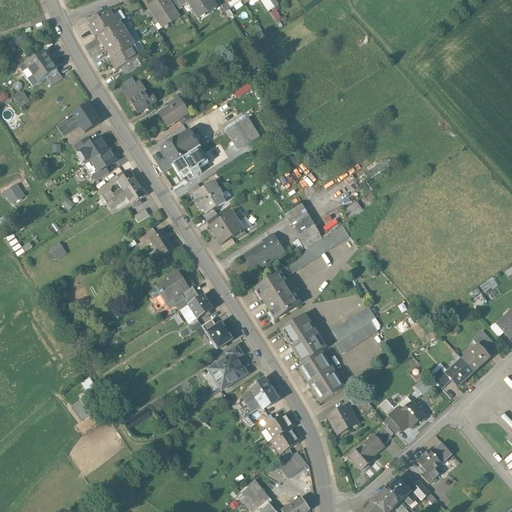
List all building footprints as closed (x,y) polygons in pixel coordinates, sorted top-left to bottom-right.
[(174,10),(167,0),(164,0),(149,10),(164,31),(181,20),(174,10)] [(179,6),(174,0),(167,0),(174,10),(179,6)] [(181,0),(174,0),(179,6),(183,12),(187,9),(181,0)] [(208,0),(181,0),(187,9),(199,26),(218,13),(210,2),(208,0)] [(229,8),(224,0),(222,0),(218,3),(225,15),(231,11),(229,8)] [(241,0),(240,0),(224,0),(229,8),(241,0)] [(267,0),(257,0),(268,16),(271,13),(272,14),(276,12),(267,0)] [(120,27),(113,16),(102,23),(92,30),(88,32),(95,43),(97,41),(120,27)] [(102,23),(99,18),(88,25),(92,30),(102,23)] [(284,24),(278,27),(281,32),(287,29),(284,24)] [(129,36),(122,25),(120,27),(97,41),(104,52),(129,36)] [(136,47),(129,36),(104,52),(111,63),(133,48),(136,47)] [(140,59),(133,48),(111,63),(108,65),(115,75),(122,71),(136,62),(140,59)] [(57,75),(45,57),(22,72),(35,91),(46,83),(57,75)] [(141,69),(136,62),(122,71),(126,78),(141,69)] [(57,75),(46,83),(51,91),(63,83),(57,75)] [(125,88),(128,93),(137,88),(133,83),(125,88)] [(139,119),(159,106),(153,96),(148,100),(146,97),(148,96),(141,85),(137,88),(128,93),(124,96),(139,119)] [(28,105),(22,96),(14,102),(20,110),(28,105)] [(189,117),(179,101),(168,107),(170,111),(159,118),(167,131),(179,124),(189,117)] [(100,126),(88,108),(72,119),(79,129),(84,137),(100,126)] [(193,123),(189,117),(179,124),(183,129),(193,123)] [(79,129),(72,119),(57,129),(64,139),(79,129)] [(261,141),(248,121),(226,135),(239,156),(261,141)] [(172,167),(199,150),(189,133),(162,150),(172,167)] [(89,166),(109,154),(101,141),(92,147),(80,155),(87,167),(89,166)] [(80,155),(92,147),(90,143),(77,151),(80,155)] [(208,165),(199,150),(172,167),(179,178),(181,177),(184,180),(187,184),(202,174),(199,170),(200,169),(200,170),(208,165)] [(117,164),(110,153),(109,154),(89,166),(95,175),(96,177),(106,170),(117,164)] [(110,175),(106,170),(96,177),(95,175),(93,177),(97,183),(110,175)] [(139,187),(132,175),(116,185),(121,192),(124,197),(125,196),(139,187)] [(29,189),(25,184),(6,197),(14,209),(26,201),(22,194),(29,189)] [(221,194),(214,184),(201,193),(191,199),(193,202),(193,205),(196,210),(221,194)] [(147,199),(139,187),(125,196),(126,199),(132,208),(147,199)] [(201,193),(198,188),(187,195),(190,200),(191,199),(201,193)] [(124,197),(121,192),(114,196),(112,193),(103,198),(108,207),(124,197)] [(227,204),(221,194),(196,210),(199,215),(203,215),(205,218),(214,212),(227,204)] [(126,199),(125,196),(124,197),(108,207),(112,213),(126,204),(124,201),(126,199)] [(75,207),(68,201),(63,207),(70,213),(75,207)] [(356,202),(343,211),(350,221),(363,211),(356,202)] [(321,238),(304,209),(287,219),(300,242),(304,247),(321,238)] [(217,217),(214,212),(205,218),(204,219),(207,224),(217,217)] [(150,219),(146,213),(136,219),(139,225),(150,219)] [(238,224),(232,215),(221,222),(211,229),(208,230),(214,240),(238,224)] [(221,222),(217,217),(207,224),(211,229),(221,222)] [(244,233),(238,224),(214,240),(220,249),(223,247),(233,241),(244,233)] [(174,251),(162,233),(149,241),(161,260),(174,251)] [(287,257),(274,236),(262,243),(264,245),(243,258),(251,270),(257,266),(259,269),(273,259),(276,264),(287,257)] [(236,246),(233,241),(223,247),(226,253),(236,246)] [(304,247),(300,242),(294,246),(299,255),(306,251),(304,247)] [(66,254),(59,244),(48,251),(55,261),(66,254)] [(188,293),(177,275),(154,290),(165,308),(183,297),(188,293)] [(275,324),(300,308),(279,276),(254,292),(275,324)] [(183,297),(165,308),(169,313),(176,308),(186,302),(183,297)] [(186,302),(176,308),(180,314),(189,309),(197,304),(193,298),(186,302)] [(212,313),(204,300),(197,304),(189,309),(198,322),(204,318),(206,321),(211,317),(209,314),(212,313)] [(381,326),(367,307),(330,334),(344,352),(381,326)] [(511,310),(495,325),(504,336),(511,343),(511,342),(511,310)] [(320,356),(325,354),(302,318),(279,333),(302,368),(320,356)] [(205,336),(206,334),(203,329),(199,323),(180,335),(185,341),(197,333),(202,340),(206,337),(205,336)] [(216,328),(212,323),(203,329),(206,334),(216,328)] [(234,344),(221,325),(216,328),(206,334),(205,336),(206,337),(218,355),(234,344)] [(500,340),(504,336),(495,325),(490,330),(500,340)] [(484,354),(494,346),(483,334),(474,342),(477,345),(484,354)] [(477,345),(460,360),(474,375),(490,360),(484,354),(477,345)] [(225,356),(226,359),(231,366),(238,362),(244,358),(237,348),(225,356)] [(321,406),(343,392),(320,356),(302,368),(298,371),(321,406)] [(249,379),(238,362),(231,366),(226,359),(207,372),(223,396),(249,379)] [(474,375),(460,360),(442,376),(455,391),(474,375)] [(248,410),(274,393),(266,381),(254,389),(255,391),(249,395),(251,397),(243,402),(248,410)] [(280,404),(274,393),(248,410),(252,417),(261,412),(263,415),(280,404)] [(81,398),(71,406),(82,420),(92,412),(81,398)] [(410,433),(424,420),(407,401),(386,419),(402,437),(408,432),(410,433)] [(359,425),(349,408),(330,420),(339,436),(359,425)] [(276,424),(272,417),(260,425),(264,432),(269,429),(276,424)] [(293,431),(285,418),(276,424),(269,429),(277,441),(288,434),(293,431)] [(385,431),(375,440),(383,449),(393,440),(385,431)] [(297,447),(288,434),(277,441),(273,445),(281,457),(290,451),(297,447)] [(375,440),(373,437),(350,458),(364,473),(387,453),(383,449),(375,440)] [(442,445),(431,455),(443,467),(453,457),(442,445)] [(295,458),(290,451),(281,457),(279,459),(283,466),(295,458)] [(431,455),(430,453),(416,466),(421,471),(419,472),(428,481),(443,467),(431,455)] [(307,468),(298,456),(295,458),(283,466),(280,468),(290,481),(307,468)] [(398,480),(384,493),(398,507),(412,495),(409,492),(398,480)] [(240,497),(252,511),(273,511),(269,507),(273,504),(257,484),(240,497)] [(428,495),(418,484),(409,492),(412,495),(419,503),(428,495)] [(384,493),(371,506),(377,511),(393,511),(398,507),(384,493)] [(305,511),(298,502),(284,511),(305,511)]
